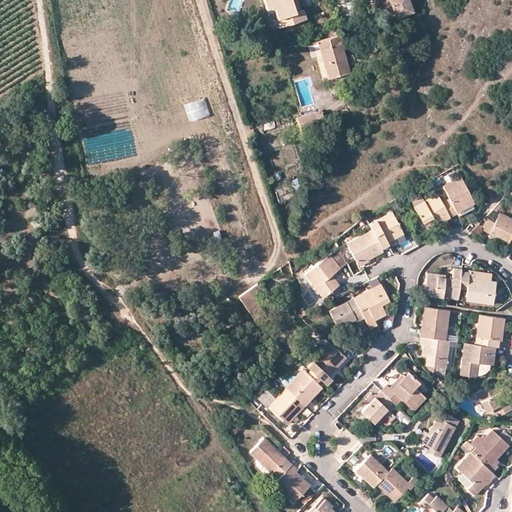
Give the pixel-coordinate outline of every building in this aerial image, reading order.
[(284,25),(306,18),(303,10),(301,10),(296,12),(292,0),(264,0),(267,8),(274,6),(278,18),(282,16),(284,25)] [(292,0),(296,12),(301,10),(297,0),(292,0)] [(373,0),(374,2),(379,0),(386,18),(395,15),(396,17),(413,11),(408,0),(373,0)] [(328,77),(350,71),(339,35),(317,41),(328,77)] [(317,41),(308,44),(312,57),(316,55),(323,79),(328,77),(317,41)] [(316,111),(297,117),(304,139),(323,132),(316,111)] [(442,202),(450,216),(457,213),(456,211),(471,203),(474,202),(460,176),(443,186),(450,198),(442,202)] [(424,200),(420,193),(410,198),(415,205),(424,200)] [(415,205),(421,218),(430,213),(435,222),(441,218),(443,220),(450,216),(442,202),(438,193),(424,200),(415,205)] [(504,202),(501,200),(494,208),(497,210),(504,202)] [(473,207),(471,203),(456,211),(457,213),(458,215),(473,207)] [(387,241),(385,238),(401,229),(392,212),(369,223),(372,229),(382,247),(389,244),(387,241)] [(511,249),(511,217),(500,212),(489,233),(502,239),(501,242),(500,244),(511,249)] [(430,213),(421,218),(426,227),(435,222),(430,213)] [(366,260),(364,256),(375,251),(377,254),(383,251),(382,247),(372,229),(347,242),(358,264),(366,260)] [(403,232),(401,229),(385,238),(387,241),(403,232)] [(489,233),(488,235),(501,242),(502,239),(489,233)] [(347,262),(339,247),(304,273),(322,296),(336,286),(328,276),(332,273),(347,262)] [(377,254),(375,251),(364,256),(366,260),(377,254)] [(445,277),(426,275),(424,293),(458,298),(459,288),(462,271),(462,268),(454,267),(452,278),(445,277)] [(469,271),(469,277),(491,280),(491,273),(470,270),(469,271)] [(495,281),(491,280),(469,277),(469,271),(462,271),(459,288),(467,289),(466,300),(493,303),(495,281)] [(332,273),(328,276),(336,286),(340,283),(332,273)] [(259,283),(240,296),(256,320),(265,314),(255,299),(265,292),(259,283)] [(380,283),(354,297),(365,317),(370,328),(377,324),(375,320),(373,317),(385,311),(381,304),(389,300),(380,283)] [(365,317),(354,297),(329,310),(338,327),(356,318),(357,321),(365,317)] [(422,336),(446,339),(449,309),(425,306),(423,316),(427,316),(426,327),(422,326),(421,336),(422,336)] [(386,314),(385,311),(373,317),(375,320),(386,314)] [(505,317),(480,314),(476,336),(478,336),(476,344),(495,346),(499,347),(500,340),(499,339),(501,326),(504,326),(505,317)] [(450,340),(446,339),(422,336),(421,343),(423,344),(422,355),(427,355),(430,355),(429,364),(446,366),(450,340)] [(336,347),(331,342),(313,360),(307,365),(311,369),(320,378),(326,383),(331,377),(328,375),(346,357),(341,352),(336,347)] [(341,352),(346,347),(341,342),(336,347),(341,352)] [(492,364),(495,346),(476,344),(467,342),(465,361),(462,360),(460,373),(476,375),(476,374),(478,362),(490,364),(492,364)] [(313,360),(309,356),(303,362),(307,365),(313,360)] [(488,367),(490,364),(478,362),(476,374),(479,373),(481,372),(486,369),(488,367)] [(322,387),(303,369),(285,386),(287,388),(305,405),(310,400),(307,397),(314,390),(317,392),(322,387)] [(308,373),(317,382),(320,378),(311,369),(308,373)] [(425,396),(415,386),(419,382),(409,372),(404,376),(392,388),(389,386),(387,384),(381,390),(394,401),(396,404),(401,399),(413,409),(425,396)] [(404,376),(402,374),(389,386),(392,388),(404,376)] [(496,382),(493,383),(503,402),(506,401),(496,382)] [(476,391),(486,411),(493,408),(495,412),(500,414),(511,407),(511,406),(509,400),(506,401),(503,402),(493,383),(476,391)] [(288,422),(305,405),(287,388),(269,405),(288,422)] [(317,392),(314,390),(307,397),(310,400),(317,392)] [(375,396),(369,402),(361,410),(374,422),(382,413),(390,421),(395,415),(387,408),(394,401),(381,390),(375,396)] [(367,399),(369,402),(375,396),(373,393),(367,399)] [(433,452),(440,455),(459,419),(436,408),(433,415),(437,417),(429,432),(423,443),(429,446),(435,449),(433,452)] [(508,444),(492,429),(474,448),(471,451),(492,471),(498,465),(493,460),(508,444)] [(419,440),(423,443),(429,432),(424,430),(419,440)] [(266,436),(251,451),(279,478),(293,463),(288,457),(286,460),(274,448),(276,446),(266,436)] [(471,451),(474,448),(463,438),(461,442),(469,450),(471,451)] [(461,442),(459,445),(467,452),(469,450),(461,442)] [(286,460),(288,457),(276,446),(274,448),(286,460)] [(388,455),(395,461),(401,455),(395,448),(388,455)] [(471,451),(457,467),(468,478),(473,482),(467,488),(474,494),(494,473),(492,471),(471,451)] [(371,454),(356,470),(373,487),(377,483),(388,471),(371,454)] [(299,468),(293,463),(279,478),(274,483),(294,501),(311,484),(297,471),(299,468)] [(388,471),(377,483),(395,501),(409,486),(411,484),(393,467),(388,471)] [(409,486),(415,491),(423,483),(417,478),(411,484),(409,486)] [(437,496),(435,499),(429,493),(420,503),(428,511),(440,511),(446,505),(437,496)] [(339,511),(338,511),(335,511),(328,505),(330,502),(324,496),(308,511),(339,511)] [(468,511),(471,511),(464,498),(461,501),(468,511)] [(330,502),(328,505),(335,511),(338,511),(339,511),(330,502)]
